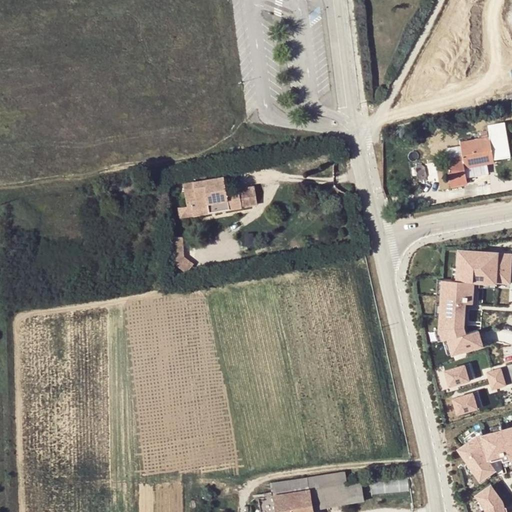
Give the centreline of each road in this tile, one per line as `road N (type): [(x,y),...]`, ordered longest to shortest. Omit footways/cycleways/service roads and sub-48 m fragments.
road 1 (unclassified): [(438,511),(378,241)]
road 2 (unclassified): [(378,241),(352,131),(339,0)]
road 3 (unknown): [(428,458),(254,474),(243,482),(237,511)]
road 4 (unclassified): [(378,241),(511,209)]
